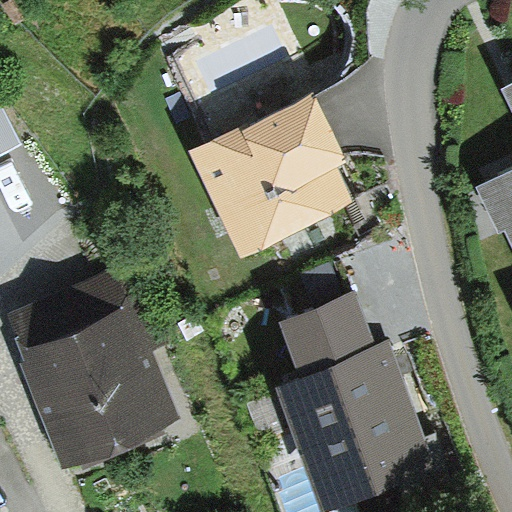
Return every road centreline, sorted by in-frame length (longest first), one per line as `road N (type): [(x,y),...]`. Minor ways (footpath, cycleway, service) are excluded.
road 1 (residential): [(511,492),(456,344),(409,127),(411,41),(428,0)]
road 2 (residential): [(68,511),(0,360)]
